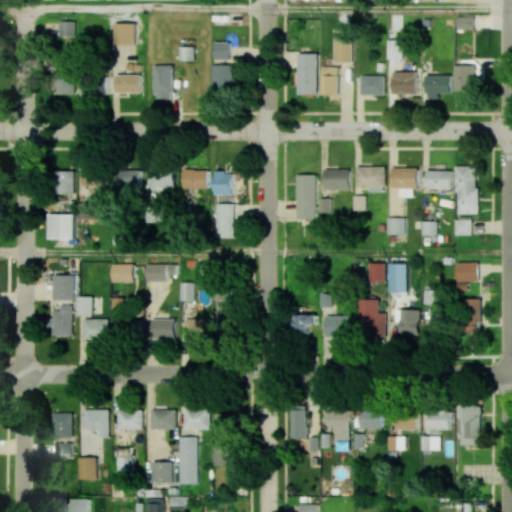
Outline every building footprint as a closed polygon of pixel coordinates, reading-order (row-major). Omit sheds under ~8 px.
[(458,29),(474,29),(475,17),(458,16),(458,29)] [(75,21),(59,21),(59,36),(75,36),(75,21)] [(116,22),(137,22),(137,43),(116,43),(116,22)] [(334,61),(334,26),(352,26),(352,61),(334,61)] [(388,40),(388,58),(404,58),(404,39),(388,40)] [(215,40),(231,40),(231,58),(215,58),(215,40)] [(181,46),(195,46),(196,59),(181,59),(181,46)] [(298,93),(299,52),(318,53),(318,93),(298,93)] [(213,93),(234,92),(234,64),(212,65),(213,93)] [(456,92),(477,91),(476,64),(455,65),(456,92)] [(174,65),(155,65),(156,99),(174,99),(174,65)] [(339,95),(340,67),(323,66),(322,95),(339,95)] [(76,70),(76,93),(56,93),(56,70),(76,70)] [(393,94),(418,95),(418,71),(393,71),(393,94)] [(118,74),(142,74),(142,92),(117,91),(118,74)] [(427,75),(427,98),(440,98),(440,93),(452,92),(452,74),(427,75)] [(108,94),(109,75),(100,75),(100,93),(108,94)] [(385,94),(385,75),(361,75),(362,94),(385,94)] [(358,165),(386,165),(386,186),(358,186),(358,165)] [(458,213),(479,213),(478,165),(457,166),(458,213)] [(108,166),(109,183),(83,184),(82,166),(108,166)] [(151,166),(175,166),(176,186),(151,186),(151,166)] [(419,167),(419,187),(393,187),(393,167),(419,167)] [(351,168),(351,188),(325,188),(325,168),(351,168)] [(142,169),(112,170),(112,189),(142,188),(142,169)] [(209,188),(209,169),(185,169),(184,188),(209,188)] [(427,169),(452,169),(452,187),(427,187),(427,169)] [(75,192),(54,192),(54,170),(75,170),(75,192)] [(234,171),(215,171),(215,194),(233,194),(234,171)] [(317,174),(317,218),(298,218),(297,174),(317,174)] [(366,210),(367,196),(354,195),(354,209),(366,210)] [(331,212),(331,198),(320,197),(320,212),(331,212)] [(79,202),(97,202),(97,218),(80,218),(79,202)] [(235,237),(218,237),(218,203),(235,203),(235,237)] [(147,205),(161,205),(161,221),(147,221),(147,205)] [(75,214),(75,239),(49,238),(49,214),(75,214)] [(389,217),(406,217),(406,234),(389,234),(389,217)] [(456,219),(473,219),(473,234),(456,234),(456,219)] [(423,220),(438,221),(438,234),(423,234),(423,220)] [(114,235),(123,235),(123,245),(114,245),(114,235)] [(386,262),(370,263),(370,282),(386,282),(386,262)] [(458,262),(480,262),(480,281),(458,282),(458,262)] [(134,263),(113,264),(113,282),(134,281),(134,263)] [(146,281),(167,281),(167,264),(147,263),(146,281)] [(76,274),(54,275),(55,299),(76,299),(76,274)] [(195,300),(195,282),(181,282),(181,300),(195,300)] [(458,282),(469,282),(469,290),(458,290),(458,282)] [(216,332),(235,333),(237,290),(217,290),(216,332)] [(78,313),(92,313),(93,296),(78,296),(78,313)] [(463,298),(463,332),(481,332),(482,299),(463,298)] [(386,312),(379,312),(380,299),(361,299),(359,334),(385,335),(386,312)] [(73,304),(61,304),(61,310),(52,310),(52,334),(73,335),(73,304)] [(429,330),(445,330),(446,307),(430,306),(429,330)] [(420,334),(421,309),(396,309),(395,320),(401,320),(401,334),(420,334)] [(113,334),(142,334),(142,315),(113,314),(113,334)] [(317,325),(317,315),(296,314),(295,333),(310,333),(310,324),(317,325)] [(351,315),(326,315),(326,336),(352,336),(351,315)] [(84,318),(84,340),(109,339),(109,318),(84,318)] [(176,318),(153,319),(153,338),(176,338),(176,318)] [(210,319),(185,318),(185,339),(209,339),(210,319)] [(460,405),(461,445),(483,444),(482,405),(460,405)] [(362,428),(382,428),(382,406),(361,407),(362,428)] [(118,428),(143,429),(144,409),(119,408),(118,428)] [(152,429),(177,428),(177,408),(152,409),(152,429)] [(185,428),(211,429),(211,409),(186,408),(185,428)] [(307,408),(292,408),(292,437),(307,438),(307,408)] [(336,440),(350,439),(350,408),(330,408),(330,427),(336,427),(336,440)] [(418,429),(418,408),(396,408),(396,429),(418,429)] [(109,409),(84,409),(84,429),(99,428),(99,437),(110,437),(109,409)] [(430,429),(451,429),(451,410),(430,411),(430,429)] [(73,437),(73,413),(53,412),(53,437),(73,437)] [(233,465),(232,413),(215,413),(216,465),(233,465)] [(406,436),(388,435),(388,449),(406,449),(406,436)] [(441,435),(423,436),(423,453),(431,453),(431,450),(441,449),(441,435)] [(198,436),(180,436),(181,484),(198,483),(198,436)] [(56,443),(56,456),(72,455),(71,442),(56,443)] [(97,456),(79,457),(80,479),(98,478),(97,456)] [(133,456),(117,456),(117,470),(133,470),(133,456)] [(174,482),(174,461),(152,461),(153,482),(174,482)] [(149,511),(163,511),(164,497),(150,497),(149,511)] [(89,511),(89,498),(62,498),(61,511),(89,511)] [(317,511),(317,503),(301,503),(300,511),(317,511)]
